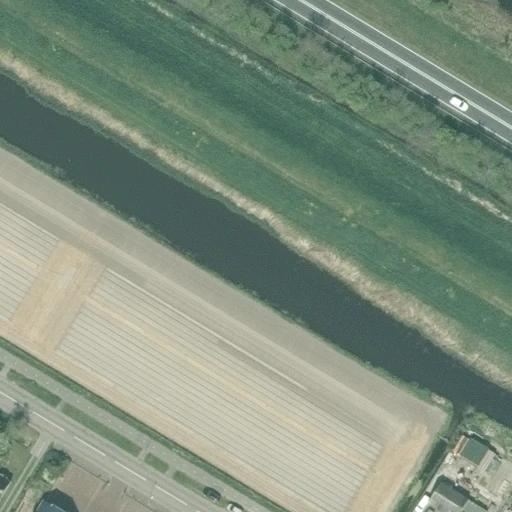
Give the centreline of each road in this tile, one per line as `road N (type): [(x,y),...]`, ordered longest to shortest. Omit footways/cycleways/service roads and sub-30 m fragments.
road 1 (primary): [(511,129),(298,0)]
road 2 (tertiary): [(195,511),(0,393)]
